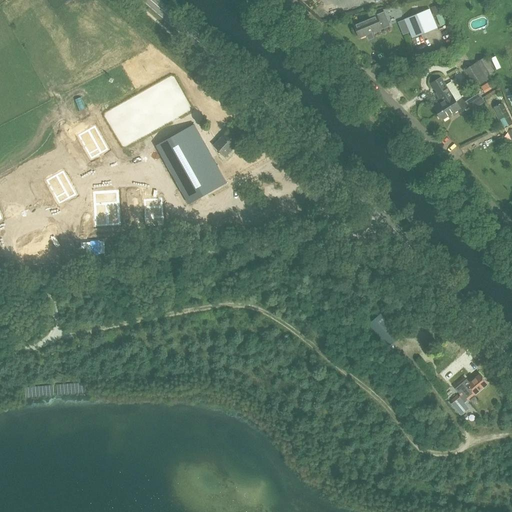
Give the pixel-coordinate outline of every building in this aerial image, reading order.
[(434,16),(442,12),(439,4),(430,7),(434,16)] [(430,10),(404,20),(411,39),(437,28),(432,16),(430,10)] [(384,12),(355,24),(353,25),(359,39),(390,25),(384,12)] [(464,69),(476,87),(488,80),(486,76),(493,71),(484,57),(464,69)] [(433,106),(438,113),(456,101),(445,85),(440,77),(430,83),(442,101),(433,106)] [(456,101),(438,113),(442,120),(457,110),(459,113),(469,107),(467,103),(481,95),(476,88),(456,101)] [(511,121),(503,104),(493,109),(502,128),(511,123),(511,121)] [(188,204),(226,183),(194,125),(156,146),(188,204)] [(108,149),(95,126),(78,135),(91,159),(108,149)] [(224,157),(237,144),(225,133),(213,146),(224,157)] [(76,195),(63,171),(47,181),(60,204),(76,195)] [(94,193),(96,226),(120,225),(118,191),(94,193)] [(162,199),(144,200),(146,226),(163,225),(162,199)] [(392,319),(398,314),(390,305),(384,310),(392,319)] [(401,334),(381,312),(369,323),(389,345),(401,334)] [(440,374),(444,379),(454,371),(449,366),(440,374)] [(468,399),(487,383),(479,374),(469,383),(465,377),(454,386),(461,395),(463,393),(468,399)] [(455,405),(462,400),(457,396),(451,400),(455,405)] [(468,408),(462,400),(454,407),(460,415),(468,408)]
